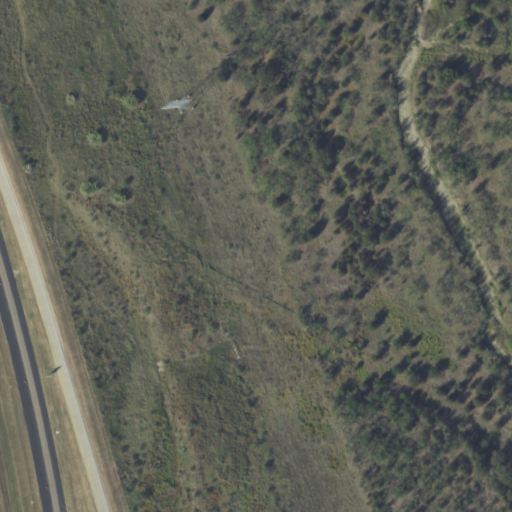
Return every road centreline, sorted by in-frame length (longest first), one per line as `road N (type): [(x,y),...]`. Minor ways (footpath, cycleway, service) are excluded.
road 1 (motorway): [(103,511),(0,173)]
road 2 (motorway): [(53,511),(0,275)]
